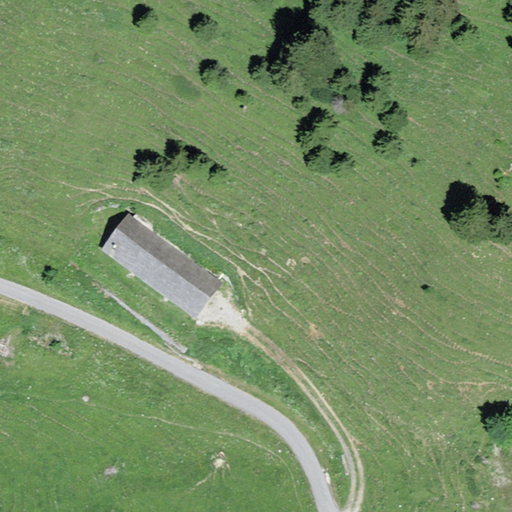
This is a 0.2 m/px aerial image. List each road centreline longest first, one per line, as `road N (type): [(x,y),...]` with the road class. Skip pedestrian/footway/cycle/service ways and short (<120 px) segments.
road 1 (unclassified): [(0,287),(74,314),(254,404),(293,436),(328,511)]
road 2 (track): [(236,324),(315,389),(345,435),(356,511)]
